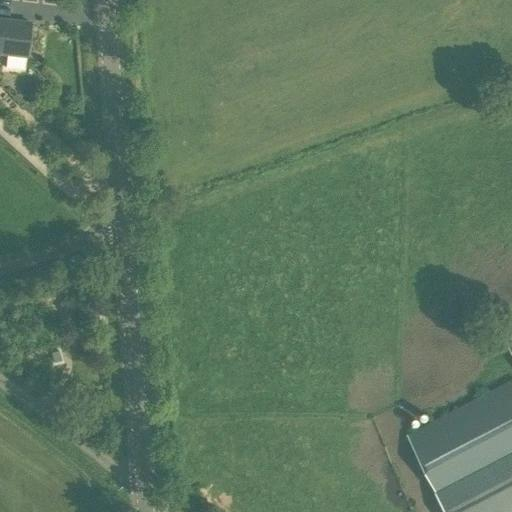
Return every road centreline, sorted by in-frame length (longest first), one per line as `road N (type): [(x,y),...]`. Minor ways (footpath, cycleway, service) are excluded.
road 1 (tertiary): [(143,495),(124,227)]
road 2 (tertiary): [(124,227),(105,0)]
road 3 (unclassified): [(0,384),(143,495)]
road 4 (unknown): [(121,188),(92,190),(64,180),(0,126)]
road 5 (unclassified): [(0,267),(124,227)]
